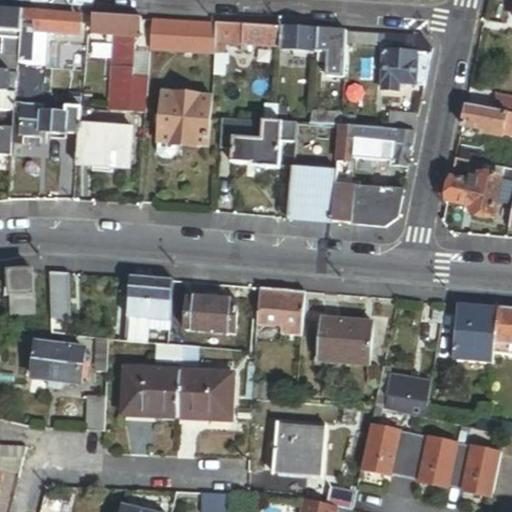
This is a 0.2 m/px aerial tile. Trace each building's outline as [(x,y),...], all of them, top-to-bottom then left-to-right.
[(0,34),(20,36),(22,13),(0,11),(0,34)] [(81,17),(22,13),(20,36),(20,43),(19,48),(33,49),(34,35),(49,36),(79,38),(81,17)] [(140,22),(92,18),(91,37),(105,38),(105,46),(111,47),(108,114),(145,116),(147,78),(134,78),(137,38),(139,38),(140,22)] [(168,23),(152,22),(150,46),(151,46),(167,47),(168,23)] [(193,25),(168,23),(167,47),(191,49),(193,25)] [(193,25),(191,49),(190,56),(214,58),(214,46),(216,26),(193,25)] [(243,28),(216,26),(214,46),(241,48),(243,28)] [(280,31),(243,28),(241,48),(279,51),(280,31)] [(280,31),(279,51),(279,53),(315,56),(326,56),(343,58),(344,43),(344,35),(280,31)] [(20,36),(0,34),(0,42),(20,43),(20,36)] [(49,36),(34,35),(33,49),(28,108),(43,109),(49,36)] [(383,38),(344,35),(344,43),(378,45),(378,42),(383,42),(383,38)] [(420,40),(383,38),(383,42),(378,92),(395,93),(396,88),(422,89),(430,53),(420,40)] [(190,56),(191,49),(167,47),(151,46),(150,53),(190,56)] [(19,48),(19,59),(17,77),(16,97),(15,107),(23,108),(28,108),(33,49),(19,48)] [(326,56),(315,56),(314,68),(325,68),(326,56)] [(343,58),(326,56),(325,68),(324,80),(341,82),(343,58)] [(17,77),(19,59),(2,58),(1,75),(10,76),(17,77)] [(0,75),(0,96),(8,97),(10,76),(1,75),(0,75)] [(16,97),(17,77),(10,76),(8,97),(16,97)] [(15,107),(16,97),(8,97),(0,96),(0,113),(15,114),(15,109),(15,107)] [(207,150),(211,100),(161,97),(157,146),(159,146),(174,147),(207,150)] [(511,99),(498,97),(495,112),(507,114),(511,115),(511,99)] [(495,112),(466,106),(461,126),(483,131),(483,134),(502,138),(502,137),(507,114),(495,112)] [(79,127),(80,111),(43,109),(28,108),(23,108),(23,109),(22,115),(21,131),(21,139),(41,140),(41,135),(78,138),(79,127)] [(91,113),(81,112),(80,127),(90,128),(91,113)] [(511,138),(511,115),(507,114),(502,137),(511,138)] [(22,115),(15,115),(14,131),(21,131),(22,115)] [(310,115),(309,128),(338,130),(339,120),(339,117),(310,115)] [(392,133),(413,135),(414,117),(383,116),(383,133),(392,133)] [(350,121),(339,120),(338,130),(350,131),(350,121)] [(254,124),(223,122),(221,151),(232,151),(233,141),(252,143),(253,137),(254,124)] [(295,127),(263,125),(262,138),(253,137),(252,143),(233,141),(232,151),(231,166),(252,168),(252,171),(277,173),(279,144),(294,145),(295,127)] [(80,127),(79,127),(78,138),(76,168),(129,172),(132,131),(90,128),(80,127)] [(13,144),(14,131),(0,130),(0,158),(12,159),(13,144)] [(350,131),(338,130),(336,166),(347,166),(351,167),(352,161),(354,131),(350,131)] [(21,131),(14,131),(13,144),(20,145),(21,139),(21,131)] [(390,164),(392,133),(383,133),(354,131),(352,161),(370,162),(377,163),(390,164)] [(406,170),(413,135),(392,133),(390,164),(390,169),(406,170)] [(174,147),(159,146),(158,156),(160,161),(169,161),(173,157),(174,147)] [(486,153),(463,148),(461,160),(483,165),(484,165),(486,153)] [(480,175),(483,165),(461,160),(455,159),(451,179),(469,183),(470,178),(478,180),(479,175),(480,175)] [(511,171),(493,167),(492,173),(502,175),(501,179),(501,181),(511,183),(511,171)] [(291,171),(289,198),(302,199),(303,186),(304,175),(335,177),(335,175),(291,171)] [(320,195),(334,196),(335,185),(335,177),(304,175),(303,186),(321,188),(320,195)] [(501,179),(480,175),(479,175),(478,180),(470,178),(469,183),(451,179),(446,202),(472,207),(471,214),(493,219),(497,201),(501,181),(501,179)] [(511,203),(511,183),(501,181),(497,201),(511,203)] [(335,185),(334,196),(353,197),(353,203),(357,204),(358,191),(359,186),(335,185)] [(303,186),(302,199),(300,223),(318,225),(320,195),(321,188),(303,186)] [(402,193),(358,191),(357,204),(357,205),(398,209),(402,193)] [(331,226),(334,196),(320,195),(318,225),(331,226)] [(353,197),(334,196),(331,226),(351,228),(353,203),(353,197)] [(289,198),(287,222),(300,223),(302,199),(289,198)] [(398,209),(357,205),(355,228),(383,230),(396,220),(398,209)] [(57,274),(50,274),(51,323),(71,323),(71,275),(57,274)] [(33,275),(9,276),(10,300),(34,299),(33,275)] [(172,284),(130,281),(126,321),(148,322),(169,324),(172,284)] [(301,338),(305,296),(260,292),(257,327),(281,329),(280,336),(301,338)] [(34,299),(10,300),(11,318),(35,317),(34,299)] [(219,304),(204,302),(187,301),(184,334),(235,339),(238,305),(219,304)] [(459,308),(453,363),(494,366),(500,312),(459,308)] [(511,311),(501,310),(497,346),(511,347),(511,311)] [(148,322),(126,321),(126,329),(147,331),(148,322)] [(148,322),(147,331),(168,333),(169,324),(148,322)] [(320,322),(316,365),(368,369),(372,327),(320,322)] [(147,331),(126,329),(125,345),(146,346),(147,331)] [(108,343),(98,342),(95,375),(106,376),(108,343)] [(63,344),(62,351),(70,352),(71,345),(63,344)] [(511,347),(497,346),(497,353),(511,354),(511,347)] [(70,352),(62,351),(37,348),(33,380),(48,382),(64,384),(80,386),(84,354),(70,352)] [(179,366),(180,349),(157,348),(156,364),(179,366)] [(197,373),(198,350),(180,349),(179,366),(179,371),(197,373)] [(176,424),(179,377),(122,374),(119,421),(176,424)] [(378,388),(380,377),(371,375),(369,386),(378,388)] [(429,405),(433,383),(391,376),(387,397),(429,405)] [(233,380),(179,377),(176,424),(230,427),(233,380)] [(64,384),(48,382),(48,389),(49,392),(60,393),(63,390),(64,384)] [(277,389),(252,386),(250,403),(276,406),(277,389)] [(386,403),(428,411),(429,405),(387,397),(386,403)] [(85,402),(84,435),(102,436),(104,403),(85,402)] [(385,409),(427,416),(428,411),(386,403),(385,409)] [(511,421),(490,417),(489,431),(511,436),(511,421)] [(406,475),(416,432),(371,422),(361,467),(363,467),(392,474),(392,472),(406,475)] [(274,430),(268,478),(319,483),(325,437),(274,430)] [(450,485),(459,442),(416,432),(406,475),(420,478),(420,480),(449,487),(450,485)] [(493,496),(503,452),(459,442),(450,485),(464,488),(463,490),(493,496)] [(0,460),(24,462),(26,451),(0,449),(0,460)] [(210,511),(213,500),(199,499),(197,511),(210,511)] [(227,511),(231,500),(213,500),(210,511),(227,511)] [(247,511),(249,511),(255,511),(257,502),(247,501),(247,511)]
